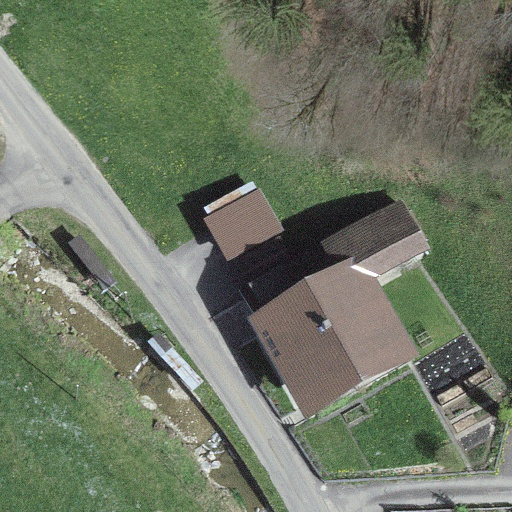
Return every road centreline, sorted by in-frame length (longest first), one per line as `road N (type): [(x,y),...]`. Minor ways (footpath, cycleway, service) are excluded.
road 1 (unclassified): [(308,511),(235,391),(0,82)]
road 2 (track): [(333,511),(413,491),(511,490)]
